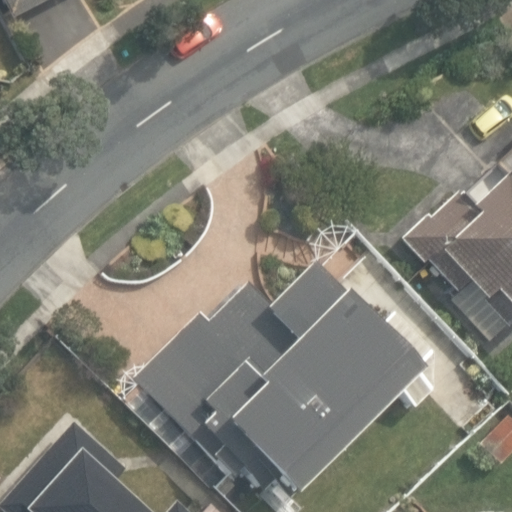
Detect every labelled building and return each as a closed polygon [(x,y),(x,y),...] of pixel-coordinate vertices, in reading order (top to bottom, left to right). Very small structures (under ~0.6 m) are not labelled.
[(0,0),(0,2),(9,19),(45,0),(0,0)] [(511,169),(466,211),(473,218),(470,220),(450,198),(426,220),(424,218),(401,239),(423,264),(426,261),(432,267),(441,259),(479,301),(488,293),(511,319),(511,169)] [(130,380),(250,503),(272,482),(287,497),(400,387),(417,404),(429,392),(430,358),(430,356),(391,314),(372,331),(309,266),(266,308),(245,286),(205,325),(197,316),(130,380)] [(478,445),(498,465),(511,451),(511,424),(505,418),(478,445)] [(210,511),(204,506),(198,511),(177,511),(170,506),(164,511),(134,511),(106,486),(121,470),(70,425),(0,502),(0,511),(210,511)]
